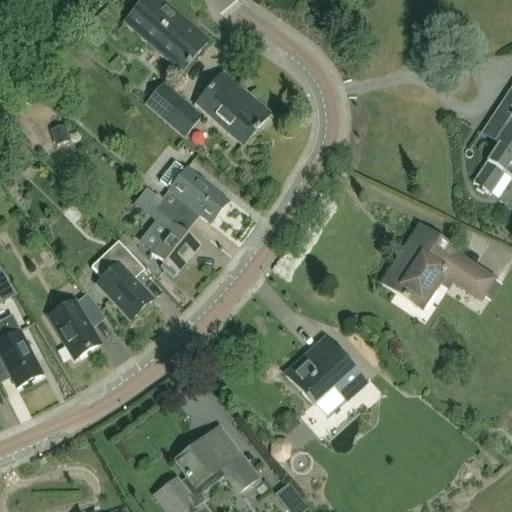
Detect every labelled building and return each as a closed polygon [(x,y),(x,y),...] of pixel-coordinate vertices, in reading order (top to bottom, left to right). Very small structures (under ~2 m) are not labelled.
[(209,44),(158,0),(147,0),(125,25),(182,74),(209,44)] [(270,118),(223,77),(197,107),(244,148),(270,118)] [(147,108),(164,123),(182,103),(164,87),(147,108)] [(498,148),(473,186),(481,191),(490,197),(504,176),(510,168),(511,169),(511,89),(486,129),(489,142),(491,143),(498,148)] [(201,119),(182,103),(164,123),(184,140),(201,119)] [(161,184),(171,192),(162,203),(192,228),(200,219),(210,227),(227,205),(187,172),(186,173),(176,165),(161,184)] [(185,237),(192,228),(162,203),(161,205),(154,200),(147,208),(173,229),(151,256),(164,266),(160,270),(174,281),(199,248),(185,237)] [(480,302),(483,298),(493,282),(456,258),(458,254),(420,229),(382,287),(421,312),(443,278),(445,280),(454,285),(480,302)] [(145,273),(119,245),(92,270),(103,282),(97,287),(131,324),(153,303),(134,283),(145,273)] [(434,319),(448,297),(438,290),(424,313),(434,319)] [(89,328),(103,317),(87,297),(76,306),(75,304),(49,320),(75,363),(101,347),(89,328)] [(0,386),(0,387),(12,381),(17,391),(42,378),(19,335),(17,336),(10,324),(0,329),(0,386)] [(326,342),(286,378),(313,408),(333,389),(346,404),(366,386),(326,342)] [(201,497),(226,477),(239,494),(257,479),(219,431),(176,465),(186,479),(188,482),(181,487),(178,485),(168,493),(166,490),(155,499),(164,511),(181,511),(190,506),(185,499),(196,490),(201,497)] [(276,465),(284,465),(290,460),(291,447),(286,441),(278,441),(271,446),(271,458),(276,465)] [(289,488),(277,497),(288,511),(298,511),(304,507),(289,488)]
